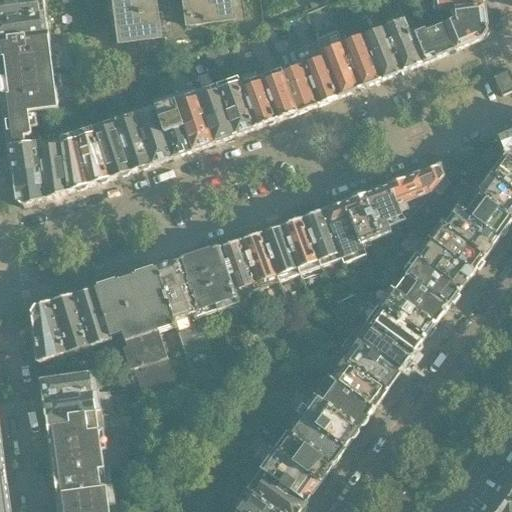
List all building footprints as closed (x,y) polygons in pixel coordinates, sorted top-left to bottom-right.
[(44,0),(12,0),(0,2),(0,20),(46,13),(44,0)] [(231,0),(115,0),(121,45),(160,40),(155,0),(185,0),(189,28),(234,22),(231,0)] [(395,0),(404,20),(410,18),(403,0),(395,0)] [(483,0),(432,0),(433,2),(438,1),(440,14),(456,12),(485,8),(483,0)] [(485,8),(456,12),(457,21),(444,26),(455,52),(484,40),(488,33),(485,8)] [(46,13),(0,20),(0,37),(48,30),(46,13)] [(410,18),(404,20),(406,26),(405,26),(410,37),(417,34),(410,18)] [(392,25),(383,28),(401,75),(422,67),(410,37),(405,26),(394,31),(392,25)] [(417,34),(410,37),(422,67),(455,52),(444,26),(427,33),(426,31),(417,34)] [(401,75),(383,28),(362,36),(365,42),(381,83),(401,75)] [(54,71),(51,52),(48,30),(0,37),(0,72),(1,79),(54,71)] [(250,48),(258,46),(256,39),(248,41),(250,48)] [(381,83),(365,42),(353,47),(351,41),(342,45),(360,92),(381,83)] [(360,92),(342,45),(334,48),(336,54),(324,59),(339,100),(360,92)] [(229,54),(227,46),(205,54),(208,62),(229,54)] [(339,100),(324,59),(322,53),(301,61),(319,108),(339,100)] [(189,70),(186,61),(163,69),(166,78),(189,70)] [(319,108),(301,61),(280,69),(281,71),(298,116),(319,108)] [(59,110),(56,90),(54,71),(1,79),(6,118),(10,149),(38,146),(41,145),(39,132),(32,133),(30,114),(59,110)] [(298,116),(281,71),(261,79),(277,123),(298,116)] [(511,74),(511,71),(506,73),(494,79),(503,97),(511,93),(511,74)] [(227,88),(218,91),(236,138),(257,131),(241,86),(238,78),(225,83),(227,88)] [(261,79),(241,86),(257,131),(277,123),(261,79)] [(206,95),(197,98),(214,146),(236,138),(218,91),(216,86),(205,91),(206,95)] [(186,103),(177,106),(194,153),(214,146),(197,98),(195,94),(184,98),(186,103)] [(72,107),(76,127),(93,123),(89,103),(72,107)] [(194,153),(177,106),(167,109),(165,105),(155,108),(156,113),(172,160),(194,153)] [(144,112),(134,115),(152,168),(172,160),(156,113),(145,117),(144,112)] [(152,168),(134,115),(114,122),(131,175),(140,172),(144,173),(149,171),(152,168)] [(131,175),(114,122),(93,129),(111,181),(120,178),(124,180),(129,178),(131,175)] [(111,181),(93,129),(77,134),(90,188),(99,185),(103,187),(108,185),(110,182),(111,181)] [(90,188),(77,134),(62,139),(62,143),(68,195),(78,192),(81,194),(87,192),(89,189),(90,188)] [(511,135),(500,141),(506,159),(511,163),(511,135)] [(62,143),(41,145),(38,146),(46,202),(68,195),(62,143)] [(38,146),(10,149),(18,204),(24,209),(46,202),(38,146)] [(511,163),(506,159),(493,177),(511,191),(511,163)] [(434,193),(441,198),(450,186),(444,181),(445,180),(440,167),(404,182),(400,181),(394,183),(392,186),(390,187),(403,219),(404,221),(409,225),(434,193)] [(511,191),(493,177),(478,196),(511,222),(511,191)] [(390,187),(365,197),(384,239),(392,236),(388,225),(403,219),(390,187)] [(511,224),(511,222),(478,196),(470,190),(456,210),(457,211),(499,242),(501,239),(505,239),(508,234),(508,230),(511,224)] [(365,197),(343,205),(362,248),(384,239),(365,197)] [(343,205),(324,213),(342,261),(351,258),(353,264),(367,258),(362,248),(343,205)] [(499,242),(457,211),(446,227),(452,231),(450,234),(485,261),(499,242)] [(324,213),(303,220),(321,269),(342,261),(324,213)] [(303,220),(282,228),(300,276),(321,269),(303,220)] [(485,261),(450,234),(452,231),(446,227),(433,244),(475,275),(478,271),(479,273),(485,265),(483,263),(485,261)] [(282,228),(261,235),(279,284),(300,276),(282,228)] [(261,235),(241,242),(259,291),(279,284),(261,235)] [(241,242),(220,250),(238,299),(259,291),(241,242)] [(475,275),(433,244),(421,261),(427,265),(425,267),(461,294),(475,275)] [(220,250),(201,256),(199,257),(218,315),(240,307),(239,303),(238,299),(220,250)] [(199,257),(179,264),(199,322),(218,315),(199,257)] [(461,294),(425,267),(427,265),(421,261),(408,279),(450,308),(453,305),(455,306),(460,298),(459,297),(461,294)] [(179,264),(158,271),(177,326),(178,329),(187,355),(207,348),(199,322),(179,264)] [(128,280),(97,290),(114,343),(124,374),(137,370),(148,405),(180,393),(161,334),(178,329),(177,326),(158,271),(128,280)] [(450,308),(408,279),(397,294),(402,298),(401,301),(437,327),(450,308)] [(337,305),(358,295),(351,289),(330,298),(337,305)] [(97,290),(75,297),(91,350),(114,343),(97,290)] [(437,327),(401,301),(402,298),(397,294),(384,312),(426,342),(429,338),(430,339),(436,331),(434,330),(437,327)] [(67,300),(53,304),(68,357),(77,354),(91,350),(75,297),(67,300)] [(37,309),(33,315),(39,365),(68,357),(53,304),(37,309)] [(426,342),(384,312),(379,308),(367,325),(414,359),(418,352),(420,353),(423,349),(422,347),(426,342)] [(414,359),(367,325),(355,342),(359,345),(402,375),(406,369),(408,369),(411,365),(410,363),(414,359)] [(402,375),(359,345),(346,363),(388,394),(402,375)] [(388,394),(346,363),(332,382),(374,413),(388,394)] [(92,375),(42,382),(45,403),(95,396),(92,375)] [(374,413),(332,382),(328,380),(315,399),(360,432),(374,413)] [(95,396),(45,403),(48,422),(97,415),(95,396)] [(360,432),(315,399),(301,418),(306,421),(346,450),(360,432)] [(97,415),(48,422),(50,441),(100,434),(97,415)] [(346,450),(306,421),(299,431),(294,427),(289,435),(334,468),(346,450)] [(100,434),(50,441),(58,498),(114,490),(114,489),(108,490),(100,434)] [(334,468),(289,435),(284,443),(289,446),(281,457),(321,485),(334,468)] [(321,485),(281,457),(276,454),(263,473),(307,505),(321,485)] [(11,511),(6,469),(0,470),(0,511),(11,511)] [(302,511),(307,505),(263,473),(257,480),(264,485),(256,497),(276,511),(302,511)] [(117,511),(114,490),(58,498),(60,511),(117,511)] [(276,511),(256,497),(253,495),(241,511),(276,511)] [(511,511),(511,503),(508,500),(500,511),(511,511)]
